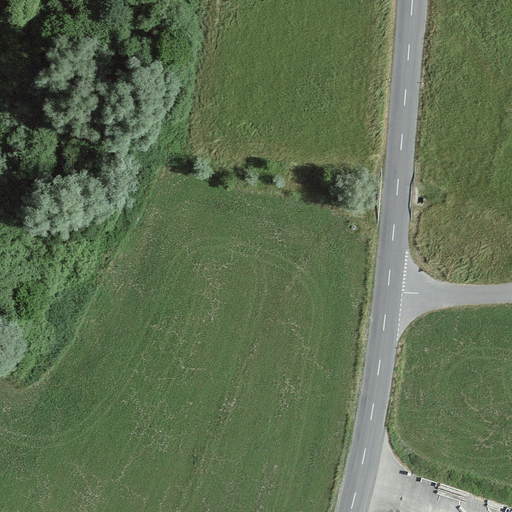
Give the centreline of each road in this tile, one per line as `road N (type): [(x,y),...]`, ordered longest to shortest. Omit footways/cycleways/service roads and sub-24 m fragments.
road 1 (tertiary): [(407,0),(385,292)]
road 2 (tertiary): [(385,292),(350,511)]
road 3 (unclassified): [(385,292),(511,290)]
